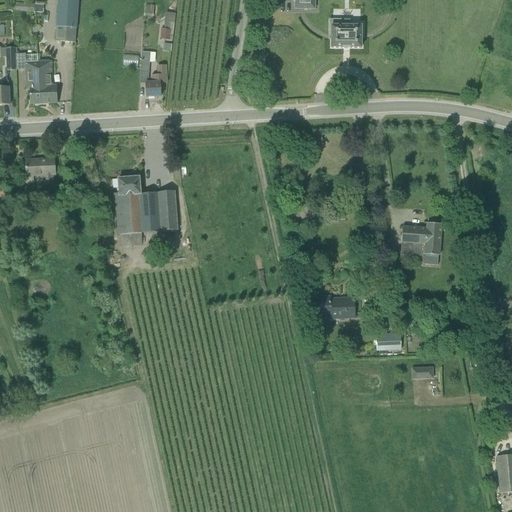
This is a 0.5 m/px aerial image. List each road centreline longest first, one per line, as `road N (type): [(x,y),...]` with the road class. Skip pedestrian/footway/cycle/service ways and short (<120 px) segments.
road 1 (tertiary): [(511,124),(406,107),(234,116)]
road 2 (tertiary): [(234,116),(0,130)]
